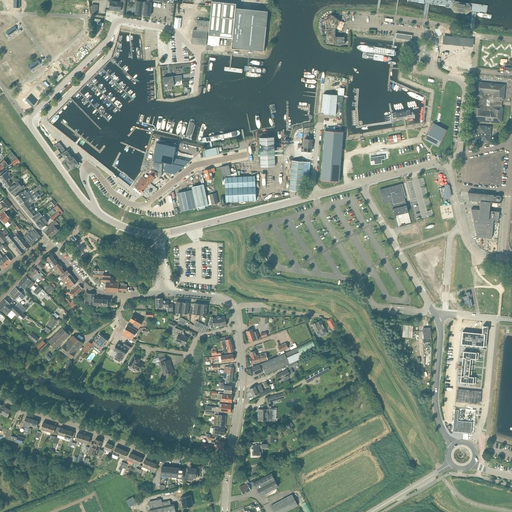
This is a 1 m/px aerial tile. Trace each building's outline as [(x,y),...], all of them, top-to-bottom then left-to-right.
[(152,2),(145,2),(137,1),(135,14),(141,15),(142,14),(143,15),(150,16),(152,2)] [(236,3),(212,1),(210,21),(209,31),(208,44),(212,45),(212,44),(215,45),(219,46),(220,37),(233,39),(236,8),(236,3)] [(110,2),(110,5),(109,10),(120,11),(121,8),(124,9),(125,2),(121,2),(121,3),(110,2)] [(468,4),(456,2),(452,5),(452,9),(454,13),(466,14),(470,12),(471,7),(468,4)] [(232,48),(264,51),(268,11),(236,8),(233,39),(232,48)] [(332,16),(326,20),(328,29),(326,29),(326,42),(332,42),(331,44),(344,45),(345,37),(335,37),(336,28),(338,20),(332,16)] [(210,21),(198,20),(197,30),(209,31),(210,21)] [(17,30),(15,26),(6,33),(8,36),(17,30)] [(192,44),(206,45),(207,31),(193,30),(192,44)] [(474,39),(443,36),(442,44),(473,47),(474,39)] [(41,63),(38,60),(28,67),(30,70),(41,63)] [(61,74),(55,79),(58,82),(63,76),(61,74)] [(163,77),(164,87),(174,86),(174,82),(182,81),(181,75),(163,77)] [(475,105),(473,105),(471,120),(502,123),(503,107),(502,107),(502,100),(504,100),(505,85),(475,82),(473,97),(476,98),(476,99),(475,100),(474,102),(475,104),(475,105)] [(340,99),(340,95),(337,95),(323,94),(322,113),(322,114),(327,114),(336,115),(337,99),(340,99)] [(32,106),(36,103),(30,96),(29,96),(30,97),(26,101),(26,100),(32,107),(32,106)] [(468,137),(473,137),(473,144),(484,145),(484,143),(490,143),(490,136),(490,134),(491,134),(491,127),(479,126),(479,127),(476,127),(477,123),(470,122),(469,130),(468,137)] [(426,138),(439,145),(446,131),(433,124),(426,138)] [(206,136),(201,138),(202,141),(202,142),(207,142),(210,141),(237,136),(239,135),(240,133),(240,131),(238,130),(235,130),(206,136)] [(343,132),(336,131),(325,131),(325,132),(321,180),(339,182),(343,132)] [(401,140),(400,134),(388,136),(389,143),(401,140)] [(260,138),(261,167),(275,166),(274,137),(260,138)] [(303,151),(311,152),(312,140),(304,139),(303,151)] [(55,145),(53,147),(56,151),(58,149),(61,154),(66,160),(62,163),(67,171),(68,170),(71,168),(73,167),(73,168),(75,167),(75,166),(78,164),(74,158),(73,159),(70,156),(67,150),(66,151),(63,147),(62,146),(59,142),(58,143),(55,145)] [(156,143),(153,160),(166,162),(164,171),(174,173),(190,161),(174,158),(176,147),(156,143)] [(2,146),(8,153),(10,152),(3,144),(2,146)] [(384,154),(370,156),(370,160),(374,160),(374,163),(382,162),(381,159),(385,158),(384,154)] [(289,190),(301,192),(303,177),(309,177),(310,162),(292,161),(289,190)] [(221,167),(223,177),(231,175),(228,165),(221,167)] [(211,169),(204,170),(206,180),(213,179),(212,173),(215,172),(214,168),(211,169)] [(142,177),(137,183),(134,187),(142,193),(157,173),(153,170),(145,179),(142,177)] [(3,183),(7,188),(12,184),(9,180),(11,178),(9,175),(11,173),(10,172),(8,173),(6,171),(3,174),(0,175),(0,177),(3,182),(3,183)] [(224,178),(226,197),(226,202),(256,200),(255,176),(231,177),(224,178)] [(16,183),(12,186),(8,189),(12,194),(16,191),(18,189),(19,191),(25,187),(23,185),(20,188),(17,184),(20,182),(18,179),(15,181),(16,183)] [(188,191),(177,193),(181,211),(199,207),(199,210),(205,209),(205,206),(208,205),(204,184),(187,188),(188,191)] [(401,184),(380,190),(383,204),(390,202),(394,216),(408,212),(405,198),(406,198),(405,195),(404,195),(404,194),(405,194),(404,191),(403,191),(404,191),(403,188),(402,188),(402,187),(403,187),(402,184),(401,184)] [(448,186),(445,187),(441,188),(443,199),(450,197),(449,197),(450,197),(448,186)] [(31,218),(36,214),(32,209),(32,208),(33,207),(31,205),(40,197),(41,198),(45,195),(41,190),(37,193),(28,200),(27,200),(21,205),(31,218)] [(21,192),(18,194),(14,197),(20,204),(24,201),(30,196),(25,191),(22,193),(21,192)] [(469,200),(478,201),(479,193),(468,192),(469,200)] [(478,201),(480,201),(490,202),(500,203),(499,202),(499,201),(500,201),(500,200),(501,200),(501,199),(501,198),(501,197),(500,197),(500,196),(499,196),(499,195),(498,195),(497,195),(497,196),(496,196),(495,197),(493,196),(493,195),(479,193),(478,201)] [(209,195),(210,200),(211,205),(218,203),(216,194),(209,195)] [(0,197),(0,202),(6,210),(11,205),(5,198),(3,195),(0,197)] [(480,201),(479,210),(477,210),(477,208),(474,208),(474,209),(471,209),(477,237),(492,238),(493,220),(498,221),(499,212),(489,211),(490,202),(480,201)] [(58,212),(50,218),(51,219),(53,221),(55,220),(60,215),(63,213),(57,205),(54,207),(52,210),(54,212),(57,210),(58,212)] [(4,212),(0,214),(0,219),(4,224),(10,219),(4,212)] [(31,218),(35,223),(43,217),(41,215),(38,212),(36,214),(31,218)] [(43,217),(35,223),(40,229),(47,222),(45,219),(47,218),(43,213),(41,215),(43,217)] [(46,231),(46,232),(51,237),(58,230),(55,226),(58,224),(55,220),(51,224),(47,227),(49,229),(46,231)] [(29,232),(28,233),(35,241),(40,236),(32,226),(30,228),(32,230),(29,232)] [(15,236),(13,237),(24,250),(29,246),(25,243),(16,232),(14,235),(15,236)] [(9,233),(9,234),(5,237),(19,255),(24,250),(13,237),(9,233)] [(23,237),(27,241),(30,245),(35,241),(28,233),(26,234),(25,236),(23,237)] [(0,262),(1,261),(5,266),(11,261),(5,255),(3,257),(0,254),(0,262)] [(49,262),(52,266),(58,263),(52,254),(46,258),(49,262)] [(58,263),(52,266),(50,268),(55,275),(59,272),(61,275),(65,271),(59,262),(58,263)] [(40,278),(43,275),(41,273),(40,274),(37,272),(38,271),(34,268),(28,274),(32,278),(32,277),(35,279),(38,276),(40,278)] [(101,281),(106,282),(110,282),(111,275),(104,274),(104,269),(94,268),(93,276),(101,277),(101,281)] [(67,270),(63,273),(60,276),(63,279),(66,277),(70,274),(67,270)] [(70,274),(66,277),(62,280),(69,288),(77,282),(70,274)] [(19,284),(22,287),(23,288),(24,289),(28,286),(30,288),(34,284),(30,279),(26,276),(19,284)] [(38,287),(34,292),(37,295),(42,289),(39,286),(38,285),(38,284),(36,281),(34,283),(38,287)] [(110,282),(106,282),(105,292),(118,293),(118,291),(126,291),(127,284),(124,284),(124,283),(119,283),(110,282)] [(79,285),(75,288),(69,293),(73,298),(79,292),(83,289),(79,285)] [(15,305),(23,313),(26,310),(20,302),(25,296),(22,293),(20,291),(16,288),(9,295),(14,300),(14,299),(18,302),(15,305)] [(463,297),(464,304),(468,303),(469,307),(472,306),(471,299),(469,299),(469,296),(470,295),(470,292),(466,292),(466,296),(463,297)] [(87,303),(94,304),(94,298),(95,294),(88,293),(88,298),(86,298),(85,303),(87,303)] [(5,299),(0,304),(0,308),(3,311),(2,311),(4,313),(5,312),(7,315),(12,310),(16,314),(22,320),(26,316),(15,305),(13,307),(13,308),(10,304),(5,299)] [(78,304),(74,299),(69,304),(74,310),(76,308),(75,306),(78,304)] [(167,312),(173,313),(173,304),(170,304),(170,306),(168,306),(169,301),(162,301),(162,307),(167,307),(167,312)] [(134,324),(133,326),(139,329),(144,320),(133,314),(129,321),(134,324)] [(214,324),(210,325),(211,329),(215,328),(215,327),(219,326),(219,327),(227,325),(224,316),(221,317),(220,316),(217,317),(216,318),(212,319),(214,324)] [(327,320),(331,330),(336,327),(332,318),(327,320)] [(317,322),(313,324),(316,332),(319,331),(321,336),(327,334),(326,331),(321,321),(317,323),(317,322)] [(126,337),(131,340),(135,342),(136,340),(133,338),(137,330),(127,325),(123,332),(122,335),(126,337)] [(462,332),(461,344),(486,347),(488,326),(483,326),(482,334),(462,332)] [(430,327),(422,328),(424,339),(431,339),(430,327)] [(62,328),(59,331),(48,341),(55,349),(66,338),(69,335),(62,328)] [(177,338),(176,339),(175,341),(184,345),(186,342),(188,337),(180,334),(182,331),(175,328),(172,334),(176,335),(176,336),(177,338)] [(259,337),(258,336),(257,331),(253,332),(252,329),(246,331),(250,342),(256,340),(261,338),(260,337),(259,337)] [(31,333),(28,336),(36,342),(39,339),(31,333)] [(93,343),(97,346),(101,349),(108,341),(99,334),(93,343)] [(73,336),(70,340),(62,349),(72,358),(80,347),(83,343),(73,336)] [(222,341),(223,346),(225,353),(234,351),(231,339),(222,341)] [(37,347),(40,350),(47,344),(43,340),(37,347)] [(313,340),(297,348),(302,358),(318,350),(313,340)] [(123,345),(117,342),(112,349),(117,351),(115,356),(122,360),(129,348),(130,349),(133,345),(126,341),(123,345)] [(83,350),(87,353),(93,345),(89,342),(83,350)] [(285,343),(278,347),(280,352),(281,352),(288,349),(285,343)] [(297,348),(261,363),(266,374),(302,358),(297,348)] [(251,357),(249,357),(251,364),(260,362),(259,361),(267,359),(266,355),(258,357),(258,355),(257,356),(255,351),(250,352),(251,357)] [(463,352),(460,382),(476,384),(476,378),(471,377),(473,359),(477,359),(478,353),(463,352)] [(164,354),(160,354),(158,354),(159,358),(156,359),(157,362),(160,361),(166,359),(164,354)] [(233,354),(228,355),(221,356),(222,362),(234,360),(233,354)] [(128,365),(134,369),(135,368),(140,371),(143,365),(139,362),(140,360),(133,356),(128,365)] [(280,373),(276,376),(279,380),(282,379),(284,381),(289,378),(288,376),(290,375),(289,375),(293,373),(291,368),(299,364),(298,363),(303,361),(302,358),(288,366),(289,369),(287,370),(280,373)] [(65,365),(69,368),(73,363),(69,359),(65,365)] [(173,372),(170,360),(160,363),(164,375),(173,372)] [(261,364),(252,368),(254,374),(264,370),(261,364)] [(226,381),(227,381),(232,382),(233,374),(224,372),(224,374),(223,378),(226,379),(226,381)] [(314,373),(306,378),(308,382),(316,377),(314,373)] [(224,392),(226,393),(231,393),(232,386),(225,386),(223,386),(224,382),(219,382),(218,388),(224,389),(224,392)] [(264,391),(263,389),(260,384),(249,389),(253,396),(258,394),(260,397),(264,395),(271,392),(270,389),(264,391)] [(457,389),(455,401),(480,404),(482,391),(457,389)] [(220,401),(227,402),(232,403),(232,395),(227,395),(219,393),(218,399),(220,399),(220,401)] [(274,396),(265,398),(267,407),(268,407),(271,406),(272,406),(271,401),(275,400),(274,396)] [(218,411),(226,412),(231,412),(231,404),(221,403),(220,407),(216,406),(216,408),(212,408),(212,411),(218,411)] [(454,405),(452,420),(454,420),(453,431),(463,432),(471,433),(472,422),(474,422),(475,410),(459,409),(460,406),(454,405)] [(268,409),(258,409),(258,420),(263,420),(266,420),(273,420),(273,409),(271,409),(271,406),(268,407),(268,409)] [(0,416),(2,413),(7,417),(11,410),(5,407),(3,411),(1,409),(0,410),(0,416)] [(214,420),(213,425),(217,426),(220,426),(224,426),(226,416),(221,415),(214,414),(214,420)] [(23,433),(27,434),(29,428),(30,425),(32,419),(26,417),(24,422),(23,427),(25,428),(23,433)] [(32,419),(30,425),(36,427),(38,421),(32,419)] [(41,429),(47,431),(49,424),(43,422),(41,429)] [(47,431),(47,434),(50,435),(51,432),(53,433),(55,426),(49,424),(47,431)] [(212,436),(217,437),(218,434),(224,435),(225,428),(215,427),(215,428),(213,428),(212,436)] [(60,428),(58,434),(64,436),(67,430),(60,428)] [(65,436),(64,440),(69,441),(68,444),(67,446),(71,447),(71,445),(72,442),(73,437),(71,437),(73,432),(67,430),(64,436),(65,436)] [(75,440),(82,442),(84,435),(78,433),(75,440)] [(84,435),(82,442),(88,444),(90,437),(84,435)] [(16,442),(22,444),(24,444),(26,438),(18,436),(16,442)] [(87,454),(94,456),(96,449),(99,450),(102,441),(95,439),(93,447),(90,446),(87,454)] [(214,442),(212,442),(212,446),(214,447),(224,449),(225,442),(220,441),(220,440),(215,439),(214,442)] [(268,449),(268,448),(268,443),(252,443),(252,455),(257,455),(263,455),(263,449),(268,449)] [(113,453),(119,456),(122,449),(116,447),(114,452),(113,453)] [(122,449),(119,456),(125,459),(126,457),(128,452),(122,449)] [(128,460),(133,462),(136,456),(130,453),(128,460)] [(136,456),(133,462),(139,465),(142,458),(136,456)] [(143,466),(141,469),(147,471),(148,469),(151,462),(145,459),(142,466),(143,466)] [(122,468),(123,468),(125,463),(122,462),(120,467),(118,466),(116,470),(118,471),(117,474),(119,475),(122,468)] [(157,464),(151,462),(148,469),(154,471),(157,464)] [(177,477),(177,479),(182,480),(186,480),(186,473),(183,473),(184,469),(178,468),(177,477)] [(186,480),(192,481),(193,477),(196,478),(196,477),(198,478),(197,472),(196,472),(197,469),(190,468),(189,474),(186,473),(186,480)] [(278,486),(271,473),(253,482),(260,495),(278,486)] [(252,490),(250,484),(248,479),(244,481),(246,484),(239,487),(243,494),(247,492),(252,490)] [(184,497),(180,498),(183,508),(188,507),(193,506),(190,495),(184,497)] [(299,500),(296,502),(292,495),(271,506),(274,511),(285,511),(298,506),(297,504),(300,503),(299,500)] [(126,500),(129,507),(136,503),(133,497),(126,500)] [(161,499),(149,502),(150,511),(175,511),(174,503),(171,504),(170,500),(162,502),(161,499)]
